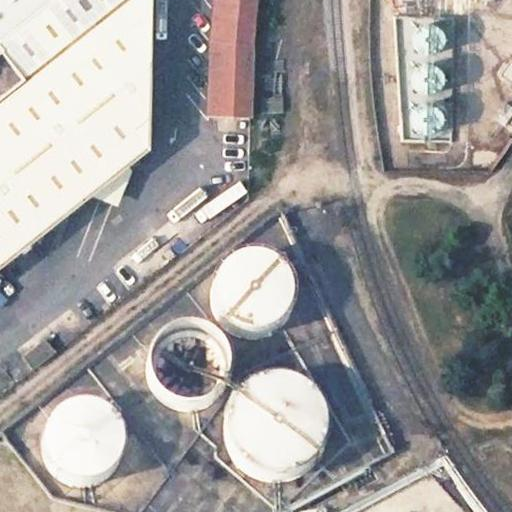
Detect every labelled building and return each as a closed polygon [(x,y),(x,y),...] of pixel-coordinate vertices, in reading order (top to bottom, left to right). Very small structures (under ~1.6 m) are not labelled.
[(0,0),(0,56),(21,80),(0,95),(0,263),(147,147),(149,0),(0,0)] [(214,0),(211,34),(207,116),(249,119),(251,46),(255,0),(214,0)] [(400,97),(401,142),(448,141),(448,97),(400,97)] [(261,254),(248,254),(236,258),(226,266),(218,276),(214,287),(213,301),(215,312),(221,323),(230,332),(240,337),(254,340),(266,339),(277,335),(286,328),(294,318),(298,306),(299,294),(297,282),(291,272),(282,262),(271,256),(261,254)] [(218,336),(208,328),(196,323),(184,322),(172,325),(161,330),(152,339),(147,349),(144,361),(145,373),(149,385),(155,393),(165,401),(175,406),(187,407),(199,405),(209,401),(219,392),(225,382),(228,370),(228,357),(225,346),(218,336)] [(47,340),(24,357),(35,370),(56,353),(47,340)] [(298,384),(283,379),(267,379),(253,383),(240,391),(231,403),(226,413),(224,423),(224,435),(227,447),(231,456),(239,465),(247,472),(257,477),(266,479),(279,480),(291,477),(301,472),(313,462),(321,450),(325,435),(324,419),(319,405),(311,394),(298,384)] [(112,423),(102,415),(90,410),(78,409),(66,411),(55,417),(46,426),(41,436),(38,448),(39,460),(43,471),(49,480),(59,488),(70,492),(81,494),(93,492),(103,487),(113,479),(119,469),(123,456),(122,444),(119,433),(112,423)]
